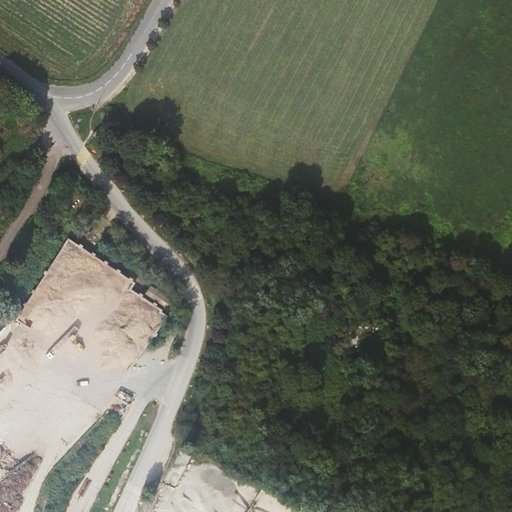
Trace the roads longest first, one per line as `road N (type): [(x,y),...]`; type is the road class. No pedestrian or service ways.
road 1 (unknown): [(29,511),(59,434),(96,379),(113,369),(143,378)]
road 2 (unclassified): [(43,94),(87,95),(109,80),(163,0)]
road 3 (unknown): [(143,378),(66,511)]
